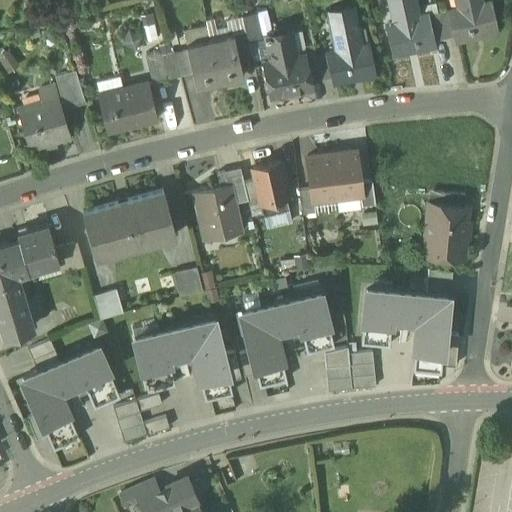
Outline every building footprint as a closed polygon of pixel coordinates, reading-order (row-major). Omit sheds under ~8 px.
[(387,23),(393,51),(431,43),(431,40),(425,14),(416,15),(412,0),(389,0),(395,21),(387,23)] [(455,34),(456,39),(495,30),(488,0),(485,0),(481,1),(480,0),(456,0),(458,6),(449,8),(455,34)] [(333,74),(334,80),(373,71),(367,42),(359,44),(351,6),(329,11),(337,48),(327,50),(333,74)] [(449,8),(437,11),(443,37),(455,34),(449,8)] [(241,14),(245,29),(247,38),(259,35),(253,11),(241,14)] [(431,40),(443,37),(437,11),(425,14),(431,40)] [(299,28),(289,30),(293,53),(302,51),(301,44),(302,43),(299,28)] [(250,53),(247,38),(245,29),(233,32),(238,55),(250,53)] [(313,41),(302,43),(301,44),(302,51),(293,53),(289,30),(288,30),(266,34),(271,58),(264,60),(271,93),(309,85),(308,79),(303,56),(316,53),(313,41)] [(233,32),(209,37),(219,80),(242,75),(238,55),(233,32)] [(195,85),(219,80),(209,37),(185,43),(186,48),(191,71),(195,85)] [(152,81),(165,77),(159,54),(158,48),(145,52),(152,81)] [(186,48),(174,51),(179,74),(191,71),(186,48)] [(327,50),(316,53),(321,77),(333,74),(327,50)] [(174,51),(159,54),(165,77),(179,74),(174,51)] [(308,79),(321,77),(316,53),(303,56),(308,79)] [(57,95),(61,109),(85,102),(74,67),(50,74),(57,95)] [(96,81),(99,93),(122,87),(119,75),(96,81)] [(146,81),(122,87),(99,93),(107,128),(130,123),(130,121),(154,115),(146,81)] [(18,108),(30,146),(69,133),(61,109),(57,95),(18,108)] [(355,148),(330,152),(336,195),(360,192),(361,192),(359,180),(355,148)] [(313,198),(336,195),(330,152),(306,155),(310,186),(312,198),(313,198)] [(260,201),(263,213),(288,207),(285,195),(287,195),(279,160),(252,166),(255,178),(260,201)] [(228,185),(232,203),(235,203),(247,200),(243,181),(241,174),(226,177),(228,185)] [(247,200),(248,204),(260,201),(255,178),(243,181),(247,200)] [(360,192),(361,204),(374,202),(371,179),(359,180),(361,192),(360,192)] [(197,191),(207,239),(241,231),(235,203),(232,203),(228,185),(197,191)] [(298,188),(302,212),(314,210),(313,198),(312,198),(310,186),(298,188)] [(431,201),(463,204),(464,192),(432,189),(431,201)] [(201,240),(207,239),(197,191),(191,193),(201,240)] [(83,212),(94,256),(113,251),(112,247),(155,236),(156,240),(174,236),(162,192),(83,212)] [(429,253),(462,256),(464,237),(467,237),(469,219),(466,219),(467,204),(463,204),(431,201),(428,201),(425,228),(432,229),(429,253)] [(16,232),(17,237),(28,270),(57,261),(59,260),(55,247),(47,222),(16,232)] [(423,252),(429,253),(432,229),(425,228),(423,252)] [(112,247),(113,251),(156,240),(155,236),(112,247)] [(0,278),(16,274),(28,270),(17,237),(0,242),(0,278)] [(60,271),(61,273),(84,266),(76,241),(55,247),(59,260),(57,261),(60,271)] [(57,261),(28,270),(31,280),(60,271),(57,261)] [(173,271),(179,295),(202,289),(196,266),(173,271)] [(428,268),(426,292),(443,293),(447,294),(450,294),(452,270),(428,268)] [(32,326),(16,274),(0,278),(0,324),(3,335),(32,326)] [(284,277),(275,279),(277,287),(286,285),(284,277)] [(292,285),(295,296),(320,290),(317,279),(292,285)] [(365,290),(362,320),(390,323),(391,317),(417,319),(416,329),(414,348),(442,350),(444,332),(445,319),(447,294),(443,293),(426,292),(391,288),(366,286),(365,290)] [(92,294),(99,318),(109,315),(122,310),(115,287),(92,294)] [(295,296),(260,305),(257,290),(241,294),(244,309),(240,309),(246,335),(250,350),(254,365),(281,358),(276,340),(274,330),(299,324),(301,330),(328,323),(320,290),(295,296)] [(213,316),(133,335),(138,354),(146,390),(174,383),(170,366),(167,356),(192,350),(195,360),(204,398),(231,392),(229,380),(222,353),(213,316)] [(390,323),(390,326),(416,329),(417,319),(391,317),(390,323)] [(390,323),(362,320),(360,342),(388,344),(390,326),(390,323)] [(328,323),(301,330),(302,334),(306,351),(333,345),(328,323)] [(274,330),(276,340),(302,334),(301,330),(299,324),(274,330)] [(458,333),(444,332),(442,350),(441,364),(455,365),(458,333)] [(27,347),(32,358),(54,349),(49,338),(27,347)] [(47,434),(53,447),(78,436),(62,400),(58,390),(82,380),(86,389),(93,406),(119,395),(97,343),(59,360),(37,369),(22,376),(37,412),(47,434)] [(327,390),(351,388),(348,352),(347,346),(324,351),(327,390)] [(442,350),(414,348),(412,368),(440,371),(441,364),(442,350)] [(32,358),(37,369),(59,360),(54,349),(32,358)] [(167,356),(170,366),(195,360),(192,350),(167,356)] [(234,350),(222,353),(229,380),(240,377),(234,350)] [(244,376),(256,373),(254,365),(250,350),(238,353),(244,376)] [(372,350),(348,352),(351,388),(375,386),(372,350)] [(281,358),(254,365),(256,373),(259,385),(286,379),(281,358)] [(62,400),(86,389),(82,380),(58,390),(62,400)] [(158,392),(135,399),(139,411),(161,404),(158,392)] [(112,406),(116,418),(139,411),(135,399),(112,406)] [(139,411),(116,418),(119,430),(142,422),(139,411)] [(26,417),(36,438),(47,434),(37,412),(26,417)] [(165,415),(142,422),(146,434),(169,427),(165,415)] [(119,430),(123,441),(146,434),(142,422),(119,430)] [(145,511),(161,511),(193,498),(193,499),(195,498),(186,476),(158,488),(138,496),(139,498),(145,511)] [(120,491),(125,504),(139,498),(138,496),(158,488),(153,477),(120,491)] [(199,511),(193,499),(193,498),(161,511),(199,511)]
